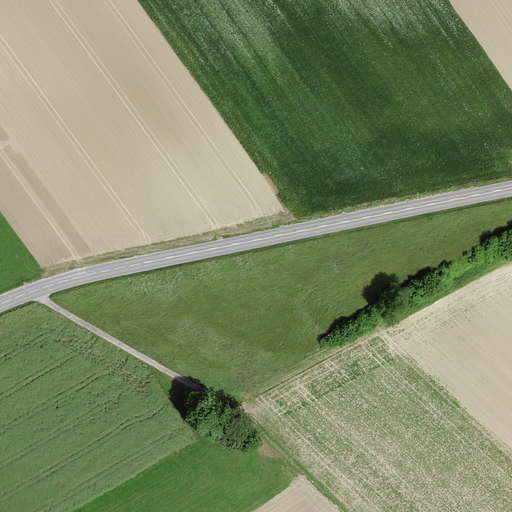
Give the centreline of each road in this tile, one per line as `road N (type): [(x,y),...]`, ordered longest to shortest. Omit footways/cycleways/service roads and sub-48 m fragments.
road 1 (secondary): [(0,304),(91,273),(511,188)]
road 2 (track): [(33,290),(225,404)]
